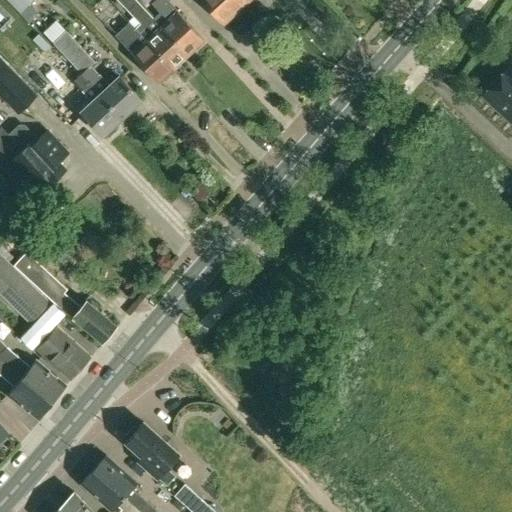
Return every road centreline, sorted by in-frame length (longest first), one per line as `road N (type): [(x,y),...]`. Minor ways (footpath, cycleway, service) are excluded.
road 1 (secondary): [(0,508),(395,46)]
road 2 (unclassified): [(511,156),(395,46)]
